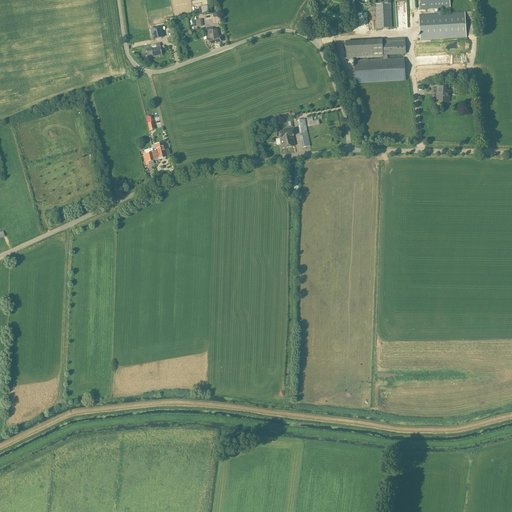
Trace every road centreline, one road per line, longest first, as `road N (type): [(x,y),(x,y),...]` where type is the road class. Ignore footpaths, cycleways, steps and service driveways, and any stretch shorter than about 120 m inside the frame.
road 1 (track): [(511,429),(456,443),(399,443),(213,418),(152,418),(78,425),(0,462)]
road 2 (track): [(0,447),(68,415),(160,403),(424,431),(511,416)]
road 3 (unclassified): [(349,150),(343,109),(314,40),(271,31),(149,72),(127,55),(118,0)]
road 4 (tertiary): [(349,150),(173,176),(0,256)]
road 5 (tertiary): [(511,153),(349,150)]
